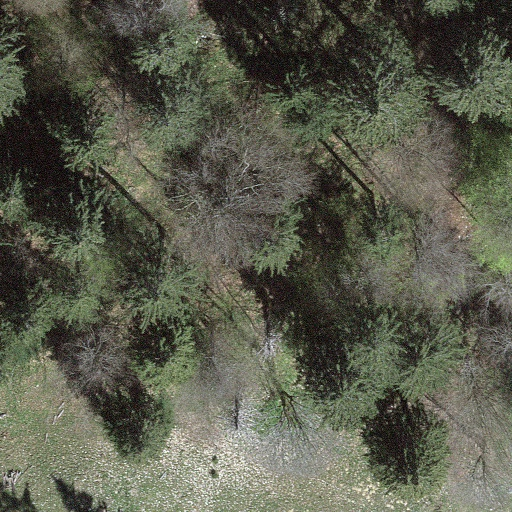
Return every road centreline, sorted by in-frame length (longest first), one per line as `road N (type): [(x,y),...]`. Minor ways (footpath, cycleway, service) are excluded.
road 1 (track): [(405,0),(429,34),(451,100),(438,354),(455,511)]
road 2 (track): [(0,104),(139,49),(200,0)]
